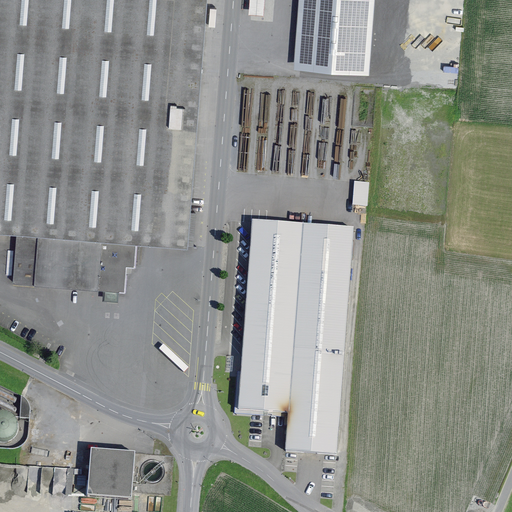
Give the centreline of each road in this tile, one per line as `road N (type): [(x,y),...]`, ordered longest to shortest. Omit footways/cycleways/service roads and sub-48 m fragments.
road 1 (unclassified): [(202,387),(233,0)]
road 2 (residential): [(0,351),(117,412),(183,426)]
road 3 (residential): [(214,442),(313,511)]
